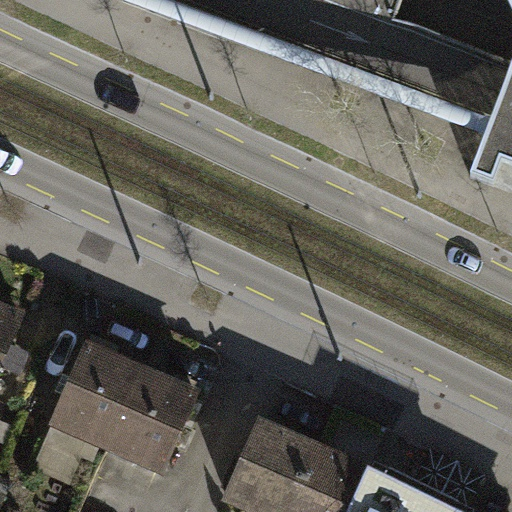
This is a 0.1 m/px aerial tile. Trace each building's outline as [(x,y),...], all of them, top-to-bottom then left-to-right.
[(511,0),(508,0),(511,8),(511,88),(476,186),(497,192),(505,169),(511,171),(511,0)] [(0,371),(22,321),(0,311),(0,371)] [(54,424),(109,448),(142,374),(86,349),(54,424)] [(109,448),(165,473),(198,398),(142,374),(109,448)] [(290,511),(317,451),(262,427),(229,501),(254,511),(290,511)] [(353,511),(370,474),(317,451),(290,511),(353,511)] [(454,511),(372,472),(370,474),(353,511),(454,511)]
